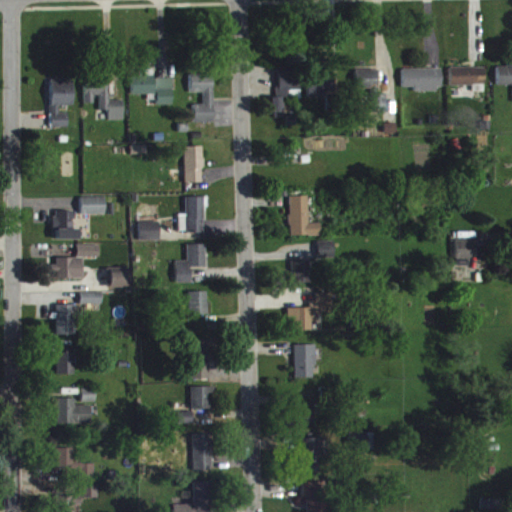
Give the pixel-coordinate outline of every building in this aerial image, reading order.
[(511,67),(508,68),(508,74),(498,74),(498,92),(511,92),(511,67)] [(302,106),(301,75),(276,76),(277,126),(286,125),(285,106),(302,106)] [(451,93),(486,93),(486,75),(451,75),(451,93)] [(404,95),(416,95),(416,100),(442,99),(441,76),(403,77),(404,95)] [(357,98),(370,98),(370,117),(388,117),(387,101),(379,101),(379,77),(357,77),(357,98)] [(173,86),(154,86),(154,78),(142,78),(142,84),(132,84),(133,102),(148,102),(149,108),(158,108),(158,112),(173,112),(173,86)] [(309,105),(335,105),(335,79),(316,79),(316,86),(309,86),(309,105)] [(195,131),(215,130),(214,83),(191,83),(191,101),(204,100),(204,112),(194,112),(195,131)] [(85,111),(94,111),(94,104),(100,104),(101,118),(109,118),(109,128),(125,128),(124,108),(108,108),(108,85),(85,85),(85,111)] [(73,113),(74,88),(52,88),(51,135),(68,135),(69,120),(60,120),(60,113),(73,113)] [(186,190),(204,190),(203,154),(185,154),(186,190)] [(322,243),(321,230),(310,230),(309,203),(290,204),(291,244),(322,243)] [(81,222),(106,222),(106,204),(81,205),(81,222)] [(79,248),(79,236),(74,236),(74,219),(55,219),(54,237),(57,237),(57,247),(79,248)] [(140,246),(158,245),(158,230),(140,230),(140,246)] [(475,266),(475,247),(455,248),(455,267),(475,266)] [(319,265),(335,265),(335,249),(319,249),(319,265)] [(99,265),(99,253),(77,252),(77,265),(99,265)] [(206,252),(188,252),(188,274),(206,274),(206,252)] [(58,266),(58,287),(83,286),(83,265),(58,266)] [(312,291),(311,268),(294,269),(294,291),(312,291)] [(190,289),(189,269),(176,269),(177,290),(190,289)] [(107,295),(129,295),(129,276),(108,276),(107,295)] [(189,299),(189,322),(208,322),(208,299),(189,299)] [(102,300),(80,300),(80,313),(102,312),(102,300)] [(313,338),(313,329),(319,328),(318,320),(332,320),(331,301),(317,301),(317,309),(310,309),(310,316),(292,316),(293,339),(313,338)] [(76,313),(57,312),(57,342),(76,342),(76,313)] [(192,387),(211,387),(209,348),(191,348),(192,387)] [(295,352),(296,386),(314,385),(314,374),(318,374),(318,352),(295,352)] [(75,360),(57,360),(57,382),(75,382),(75,360)] [(216,394),(192,395),(192,417),(211,417),(211,409),(216,409),(216,394)] [(82,410),(95,409),(95,396),(82,397),(82,410)] [(58,431),(92,432),(92,413),(75,413),(75,406),(58,406),(58,431)] [(317,433),(316,410),(296,411),(297,433),(317,433)] [(194,431),(194,420),(177,419),(177,430),(194,431)] [(376,440),(350,440),(349,457),(376,458),(376,440)] [(213,477),(213,442),(194,442),(194,478),(213,477)] [(302,481),(325,480),(324,446),(302,446),(302,481)] [(76,455),(56,456),(57,485),(96,484),(95,471),(76,472),(76,455)] [(213,511),(213,489),(195,490),(195,511),(213,511)] [(308,511),(327,511),(327,489),(303,489),(303,507),(308,506),(308,511)] [(56,511),(73,511),(74,511),(82,511),(82,506),(99,506),(99,493),(81,493),(81,501),(56,502),(56,511)]
